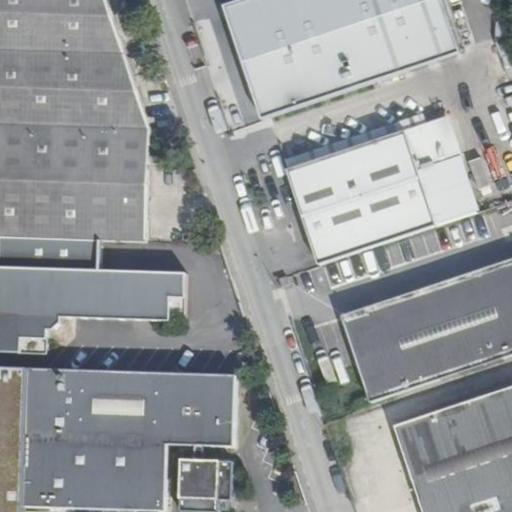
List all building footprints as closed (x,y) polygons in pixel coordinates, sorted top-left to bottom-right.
[(0,0),(0,240),(148,244),(150,191),(152,130),(109,0),(0,0)] [(268,0),(229,13),(258,99),(267,127),(365,94),(466,60),(447,3),(446,0),(268,0)] [(168,78),(165,70),(158,72),(161,80),(168,78)] [(410,132),(441,228),(482,214),(450,119),(410,132)] [(291,171),(296,186),(323,267),(442,228),(441,228),(410,132),(291,171)] [(222,242),(220,234),(212,236),(215,243),(222,242)] [(374,404),(511,358),(511,262),(346,317),(374,404)] [(189,278),(0,270),(0,355),(50,358),(50,333),(56,334),(63,326),(63,321),(188,326),(189,278)] [(232,435),(234,396),(235,379),(32,372),(31,389),(27,510),(82,511),(163,511),(166,448),(193,448),(203,449),(232,449),(232,435)] [(511,511),(511,388),(399,426),(401,431),(427,511),(511,511)] [(202,464),(203,449),(193,448),(192,463),(202,464)] [(202,464),(192,463),(179,463),(177,511),(227,511),(228,503),(231,503),(232,465),(202,464)]
